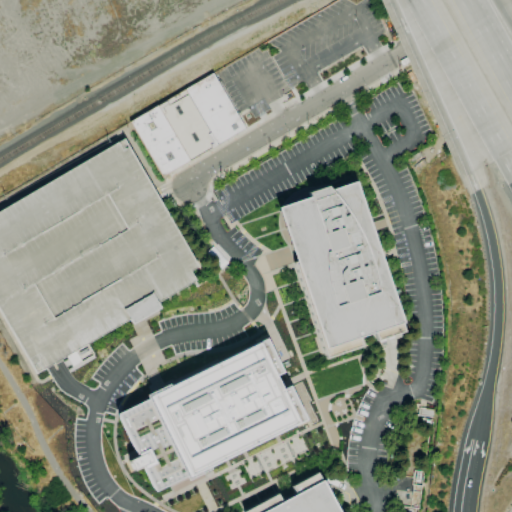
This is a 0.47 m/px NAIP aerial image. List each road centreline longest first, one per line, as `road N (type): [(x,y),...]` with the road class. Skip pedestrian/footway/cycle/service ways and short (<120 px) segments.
road 1 (residential): [(499,0),(206,170),(192,186)]
road 2 (motorway): [(469,173),(490,235),(498,321),(478,422)]
road 3 (motorway): [(393,0),(469,173)]
road 4 (motorway): [(416,0),(502,154)]
